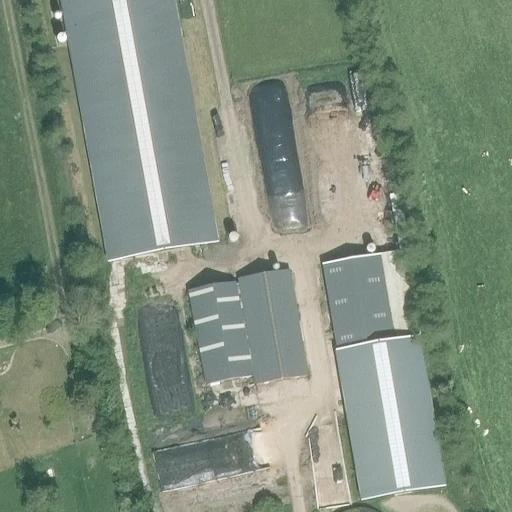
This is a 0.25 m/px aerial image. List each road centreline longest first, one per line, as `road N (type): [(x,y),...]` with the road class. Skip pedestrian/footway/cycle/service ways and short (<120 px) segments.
road 1 (track): [(1,0),(47,261),(46,311),(0,325)]
road 2 (track): [(206,0),(257,251)]
